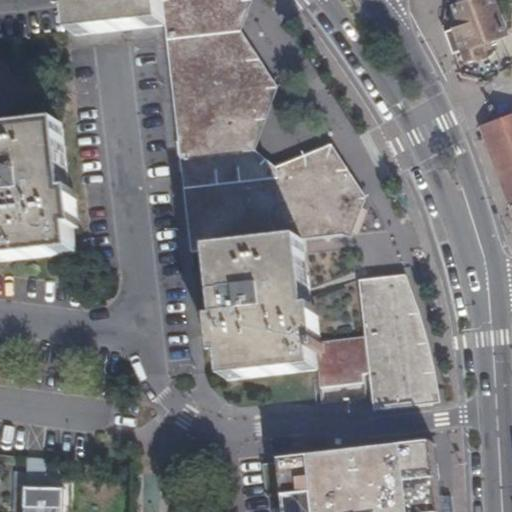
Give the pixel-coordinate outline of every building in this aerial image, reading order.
[(72,0),(77,37),(167,27),(163,0),(72,0)] [(163,0),(167,27),(182,177),(239,171),(246,153),(268,93),(231,36),(233,32),(245,4),(242,0),(163,0)] [(481,44),(488,41),(508,34),(495,0),(468,0),(457,5),(464,25),(456,27),(465,49),(466,49),(468,55),(473,58),(481,55),(483,50),(481,44)] [(491,47),(488,41),(481,44),(483,50),(491,47)] [(511,115),(481,128),(508,202),(511,200),(511,115)] [(0,262),(77,254),(62,124),(0,131),(0,262)] [(239,171),(182,177),(184,190),(278,179),(246,153),(239,171)] [(278,179),(184,190),(191,254),(213,252),(304,242),(343,238),(358,202),(332,159),(278,179)] [(228,381),(311,373),(318,372),(315,344),(310,296),(304,242),(213,252),(228,381)] [(373,413),(430,406),(425,378),(418,347),(415,334),(407,304),(401,288),(400,285),(361,291),(366,339),(369,375),(372,402),(373,413)] [(362,375),(369,375),(366,339),(315,344),(318,372),(320,391),(363,386),(362,375)] [(284,498),(285,511),(440,511),(432,447),(281,464),(281,467),(263,469),(267,500),(284,498)] [(41,501),(41,459),(28,458),(28,473),(27,501),(41,501)] [(73,482),(73,463),(55,461),(55,481),(73,482)] [(26,511),(27,509),(27,501),(28,473),(17,473),(15,511),(26,511)] [(41,510),(41,501),(27,501),(27,509),(41,510)] [(65,501),(41,501),(41,510),(65,510),(65,501)]
